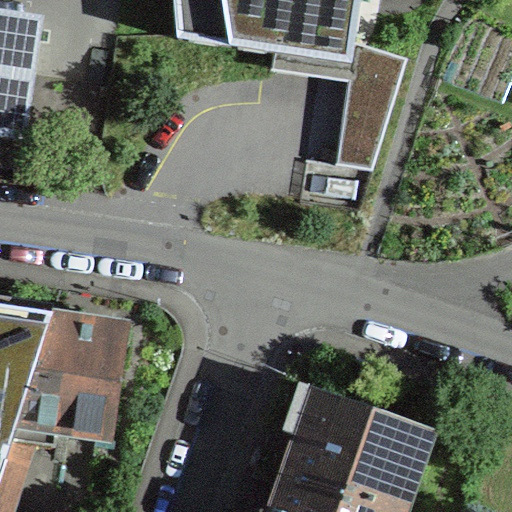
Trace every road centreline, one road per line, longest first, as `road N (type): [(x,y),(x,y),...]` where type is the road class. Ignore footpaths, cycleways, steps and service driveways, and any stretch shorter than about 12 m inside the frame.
road 1 (residential): [(0,229),(270,268)]
road 2 (residential): [(189,511),(270,268)]
road 3 (residential): [(270,268),(356,290),(511,350)]
